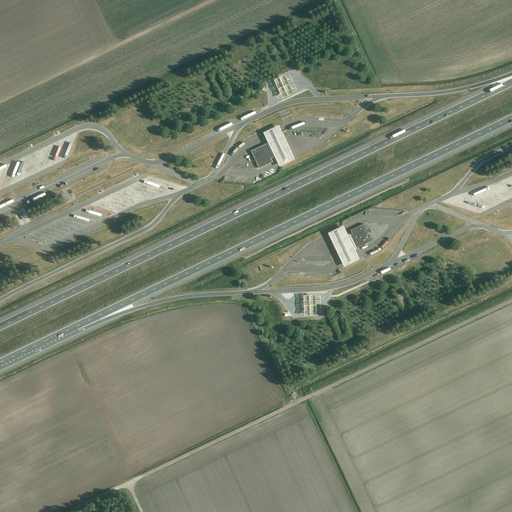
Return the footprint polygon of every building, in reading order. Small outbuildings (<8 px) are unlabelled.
[(285,77),(274,82),(283,100),(294,95),(285,77)] [(280,126),(264,133),(280,167),(281,166),(296,160),(295,158),(280,126)] [(274,157),(267,144),(251,151),(259,168),(272,162),(271,159),(274,157)] [(372,241),(364,224),(351,230),(352,234),(350,235),(356,249),(372,241)] [(343,226),(327,233),(343,266),(343,268),(359,261),(343,226)]
